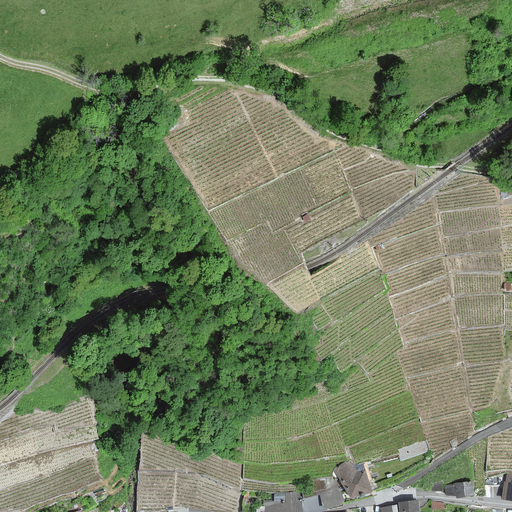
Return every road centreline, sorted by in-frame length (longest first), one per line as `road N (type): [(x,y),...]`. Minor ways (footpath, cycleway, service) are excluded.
road 1 (track): [(429,165),(343,136),(282,94),(230,78),(97,88),(0,57)]
road 2 (residential): [(511,504),(407,495),(329,511)]
